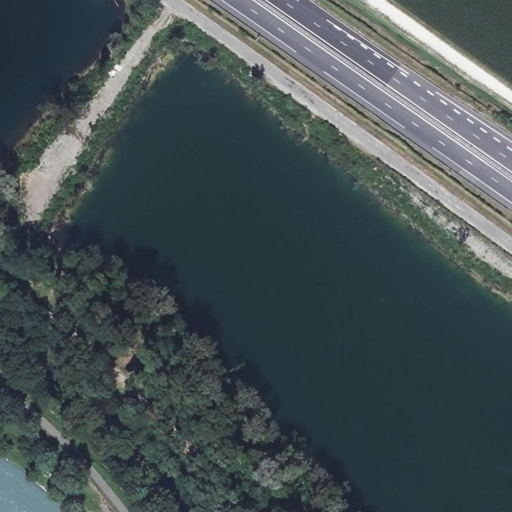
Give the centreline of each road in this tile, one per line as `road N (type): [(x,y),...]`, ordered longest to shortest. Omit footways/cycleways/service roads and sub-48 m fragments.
road 1 (unclassified): [(168,0),(511,247)]
road 2 (motorway): [(234,0),(511,194)]
road 3 (motorway): [(511,161),(281,0)]
road 4 (unclassified): [(378,0),(511,94)]
